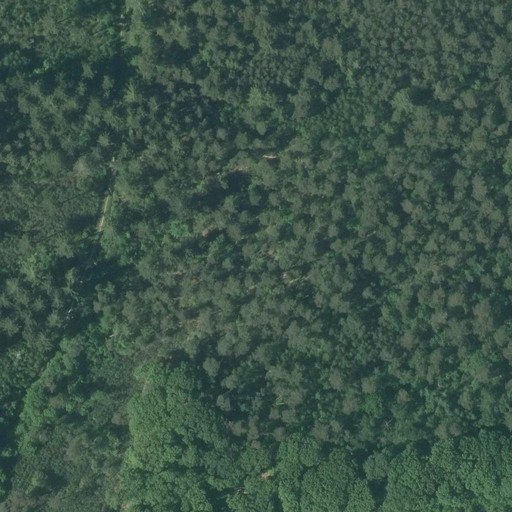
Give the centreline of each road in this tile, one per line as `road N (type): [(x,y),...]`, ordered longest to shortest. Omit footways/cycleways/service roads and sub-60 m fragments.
road 1 (track): [(0,439),(47,364),(102,215),(118,122),(119,0)]
road 2 (track): [(233,511),(259,492),(511,457)]
